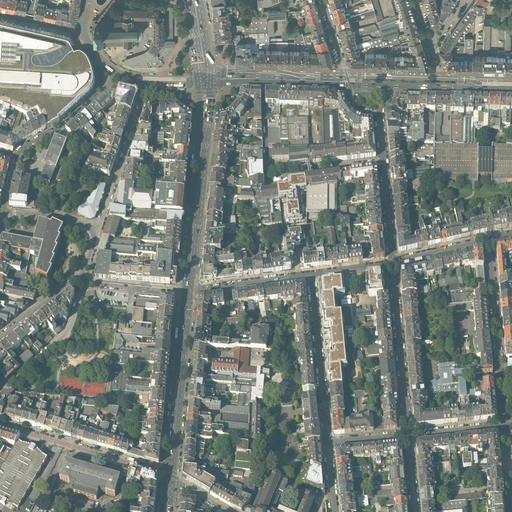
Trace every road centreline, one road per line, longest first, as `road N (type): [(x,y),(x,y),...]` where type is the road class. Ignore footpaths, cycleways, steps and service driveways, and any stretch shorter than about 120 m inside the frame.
road 1 (primary): [(205,81),(187,290)]
road 2 (primary): [(187,290),(170,478)]
road 3 (residential): [(504,426),(489,238)]
road 4 (residential): [(392,262),(407,432)]
road 5 (residential): [(327,442),(311,274)]
road 6 (residential): [(158,471),(0,424)]
road 7 (residential): [(0,394),(68,328),(83,279)]
road 8 (residential): [(99,229),(141,100)]
road 9 (primary): [(205,81),(332,78)]
road 10 (residential): [(187,290),(311,274)]
